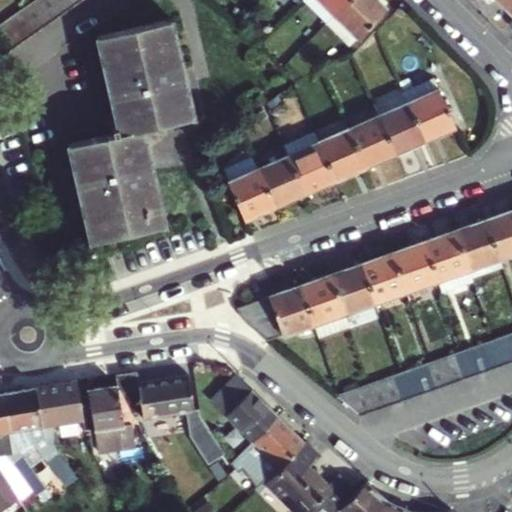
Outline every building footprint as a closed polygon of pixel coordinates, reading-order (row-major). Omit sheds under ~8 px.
[(0,55),(78,0),(30,0),(0,21),(0,55)] [(333,13),(319,0),(303,0),(325,22),(333,13)] [(319,0),(333,13),(346,0),(319,0)] [(384,8),(375,0),(346,0),(333,13),(325,22),(347,44),(384,8)] [(489,0),(491,0),(500,9),(509,0),(481,0),(485,4),(489,0)] [(511,30),(511,0),(509,0),(500,9),(511,20),(507,26),(511,30)] [(195,113),(170,15),(95,32),(117,124),(109,126),(111,131),(69,142),(93,240),(168,222),(146,125),(195,113)] [(432,77),(403,90),(425,139),(455,126),(432,77)] [(374,103),(379,115),(395,152),(425,139),(403,90),(374,103)] [(395,152),(379,115),(347,129),(363,166),(395,152)] [(347,129),(319,141),(335,178),(363,166),(347,129)] [(315,131),(282,145),(287,155),(319,141),(315,131)] [(319,141),(287,155),(303,192),(335,178),(319,141)] [(303,192),(287,155),(258,167),(274,204),(303,192)] [(274,204),(258,167),(228,181),(244,217),(274,204)] [(482,222),(496,261),(511,255),(511,213),(482,222)] [(468,227),(452,233),(470,285),(500,275),(496,261),(482,222),(468,227)] [(452,233),(421,243),(434,282),(439,296),(470,285),(452,233)] [(390,254),(403,292),(434,282),(421,243),(390,254)] [(358,264),(371,303),(403,292),(390,254),(358,264)] [(328,275),(341,313),(371,303),(358,264),(328,275)] [(328,275),(297,285),(310,323),(316,341),(346,330),(341,313),(328,275)] [(241,318),(264,339),(310,323),(297,285),(237,305),(237,309),(238,312),(239,315),(241,318)] [(502,338),(493,341),(501,367),(511,363),(511,346),(509,336),(502,338)] [(489,342),(478,346),(486,372),(501,367),(493,341),(489,342)] [(478,346),(464,351),(473,376),(486,372),(478,346)] [(458,353),(450,356),(458,381),(473,376),(464,351),(458,353)] [(450,356),(433,361),(442,387),(458,381),(450,356)] [(427,363),(419,366),(428,392),(442,387),(433,361),(427,363)] [(419,366),(405,371),(413,396),(428,392),(419,366)] [(413,396),(405,371),(395,374),(391,375),(399,401),(413,396)] [(138,382),(137,375),(117,377),(118,385),(133,411),(142,410),(143,419),(194,411),(189,375),(138,382)] [(399,401),(391,375),(376,380),(385,406),(399,401)] [(227,418),(253,444),(277,418),(265,406),(234,379),(202,412),(214,431),(227,418)] [(364,385),(361,385),(369,411),(385,406),(376,380),(364,385)] [(83,419),(77,382),(36,388),(43,426),(83,419)] [(125,426),(118,385),(89,390),(95,428),(91,429),(96,454),(131,449),(125,426)] [(341,403),(356,416),(369,411),(361,385),(334,395),(331,395),(341,403)] [(3,393),(10,431),(27,428),(48,460),(58,454),(44,436),(43,426),(36,388),(3,393)] [(0,393),(0,433),(10,431),(3,393),(0,393)] [(253,444),(279,471),(303,446),(304,444),(277,418),(253,444)] [(232,456),(236,461),(249,448),(245,444),(232,456)] [(279,471),(274,476),(266,484),(292,511),(338,511),(354,497),(337,480),(326,490),(306,469),(318,458),(303,446),(279,471)] [(249,448),(236,461),(242,466),(254,454),(249,448)] [(0,462),(0,477),(4,483),(11,479),(0,462)] [(0,508),(14,498),(4,483),(0,477),(0,508)] [(379,511),(387,505),(365,486),(358,493),(354,497),(338,511),(379,511)]
